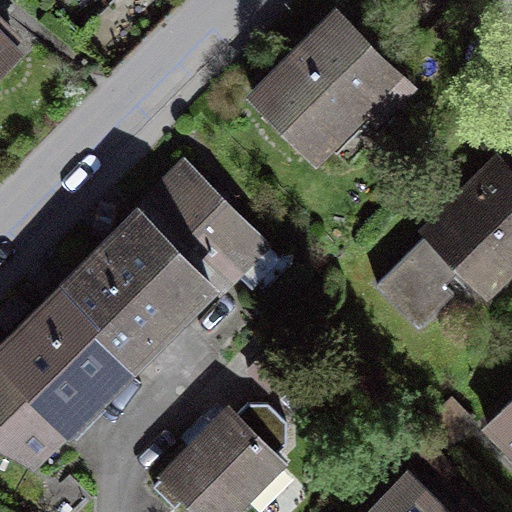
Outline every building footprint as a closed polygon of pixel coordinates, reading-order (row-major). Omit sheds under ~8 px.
[(426,65),(352,0),(331,0),(257,85),(342,160),(426,65)] [(0,90),(26,63),(0,38),(0,90)] [(511,273),(511,153),(500,142),(423,222),(428,227),(376,280),(423,326),(460,287),(449,277),(461,263),(493,294),(511,273)] [(144,188),(226,270),(236,280),(277,239),(185,147),(144,188)] [(59,272),(141,354),(226,270),(144,188),(59,272)] [(0,346),(74,420),(141,354),(59,272),(0,330),(0,346)] [(74,420),(0,346),(0,443),(26,469),(74,420)] [(511,391),(486,417),(511,444),(511,391)] [(479,418),(459,396),(440,413),(460,435),(479,418)] [(257,511),(296,474),(234,411),(158,484),(186,511),(257,511)] [(477,511),(412,451),(353,511),(477,511)] [(511,475),(488,451),(473,466),(498,491),(511,476),(511,475)]
